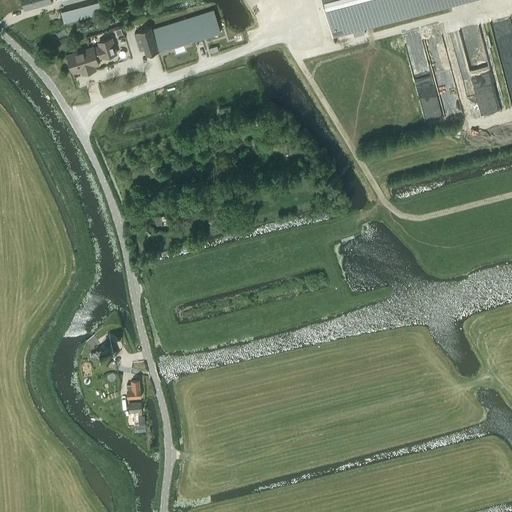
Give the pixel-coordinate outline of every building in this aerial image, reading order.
[(22,0),(26,10),(53,2),(52,0),(58,0),(59,2),(64,0),(22,0)] [(323,0),(333,35),(464,0),(323,0)] [(98,2),(85,6),(88,15),(100,12),(98,2)] [(73,9),(62,11),(62,12),(65,22),(76,19),(73,9)] [(147,56),(178,46),(221,32),(214,9),(160,25),(159,21),(151,24),(152,28),(139,32),(135,34),(141,51),(145,50),(147,56)] [(68,56),(73,73),(88,68),(89,72),(96,70),(95,66),(99,65),(97,59),(103,58),(104,59),(116,55),(112,39),(99,43),(100,47),(94,49),(94,48),(68,56)] [(109,339),(98,348),(107,360),(112,356),(114,358),(116,356),(115,354),(118,351),(109,339)] [(131,380),(132,384),(127,384),(128,398),(141,397),(141,389),(140,389),(139,380),(131,380)] [(129,403),(130,412),(142,411),(141,402),(129,403)] [(145,424),(144,415),(136,416),(137,424),(145,424)]
